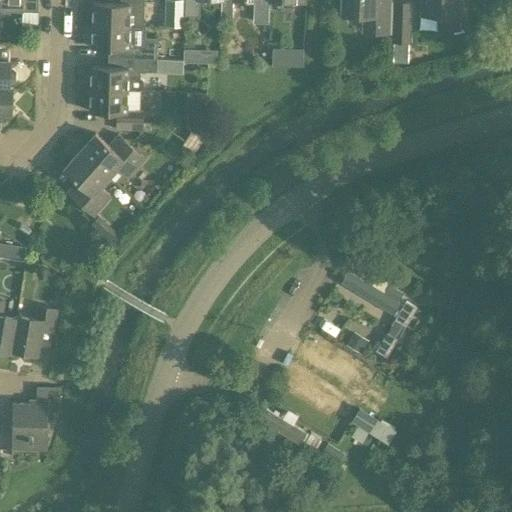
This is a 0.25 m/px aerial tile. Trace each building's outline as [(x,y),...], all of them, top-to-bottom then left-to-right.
[(0,0),(0,10),(37,12),(37,0),(0,0)] [(92,2),(91,25),(129,26),(142,27),(143,0),(120,0),(120,3),(92,2)] [(165,0),(165,13),(184,14),(184,0),(178,0),(165,0)] [(184,0),(184,12),(198,13),(198,0),(184,0)] [(220,0),(219,17),(231,17),(231,2),(233,2),(233,0),(258,0),(258,1),(253,1),(253,21),(268,22),(268,0),(220,0)] [(387,32),(388,0),(342,0),(342,9),(364,10),(363,31),(387,32)] [(458,29),(458,0),(421,0),(421,15),(438,16),(438,29),(458,29)] [(408,43),(409,3),(394,2),(393,42),(408,43)] [(129,37),(129,26),(91,25),(91,48),(132,49),(132,58),(156,59),(157,38),(129,37)] [(407,62),(408,43),(393,42),(392,61),(407,62)] [(269,65),(302,65),(302,48),(270,47),(269,65)] [(219,48),(185,48),(185,63),(218,63),(219,48)] [(90,66),(89,89),(127,90),(127,89),(140,90),(141,89),(143,87),(143,81),(142,79),(139,78),(139,72),(168,73),(168,60),(156,59),(132,58),(131,68),(90,66)] [(0,86),(8,87),(8,86),(9,61),(0,60),(0,86)] [(1,119),(2,119),(2,113),(10,113),(11,86),(8,86),(8,87),(0,86),(0,127),(0,128),(1,119)] [(127,89),(127,90),(89,89),(89,111),(116,112),(115,122),(142,123),(142,110),(139,110),(140,90),(127,89)] [(193,90),(193,146),(209,146),(210,91),(193,90)] [(79,151),(107,176),(115,167),(126,176),(143,157),(124,140),(115,151),(95,133),(79,151)] [(107,176),(79,151),(63,169),(83,187),(73,198),(92,215),(109,195),(98,186),(107,176)] [(98,216),(91,223),(112,243),(119,235),(98,216)] [(0,240),(0,255),(26,259),(28,245),(0,240)] [(394,301),(345,277),(333,301),(382,325),(394,301)] [(385,291),(398,300),(403,292),(390,283),(385,291)] [(0,350),(12,353),(12,350),(18,316),(17,316),(16,318),(1,316),(3,303),(0,302),(0,350)] [(406,327),(417,309),(407,303),(395,321),(406,327)] [(36,319),(18,316),(12,350),(36,355),(41,330),(53,332),(56,310),(38,307),(36,319)] [(360,349),(366,335),(353,329),(347,344),(360,349)] [(387,358),(398,340),(388,334),(377,352),(387,358)] [(288,402),(330,427),(349,397),(345,395),(354,380),(330,364),(320,380),(306,372),(288,402)] [(404,387),(395,402),(406,408),(415,394),(404,387)] [(36,388),(36,401),(28,401),(28,404),(12,403),(12,447),(30,447),(30,441),(47,441),(47,412),(60,412),(60,388),(36,388)] [(360,459),(347,476),(375,497),(388,480),(360,459)]
